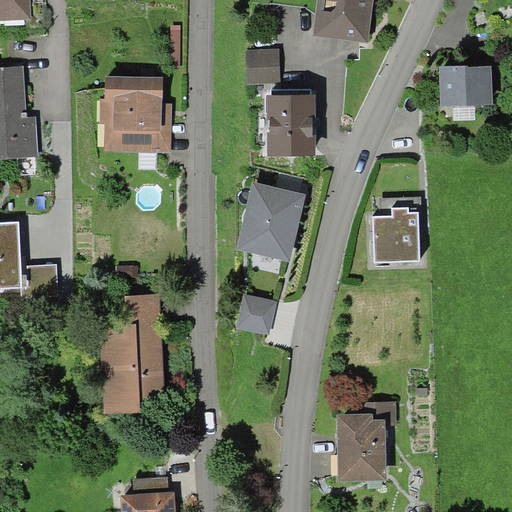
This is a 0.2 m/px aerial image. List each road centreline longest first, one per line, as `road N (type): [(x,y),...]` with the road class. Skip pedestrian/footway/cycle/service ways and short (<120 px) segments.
road 1 (residential): [(297,511),(306,372),(331,251),(355,169),(427,0)]
road 2 (residential): [(201,0),(212,511)]
road 3 (residential): [(56,0),(63,241)]
